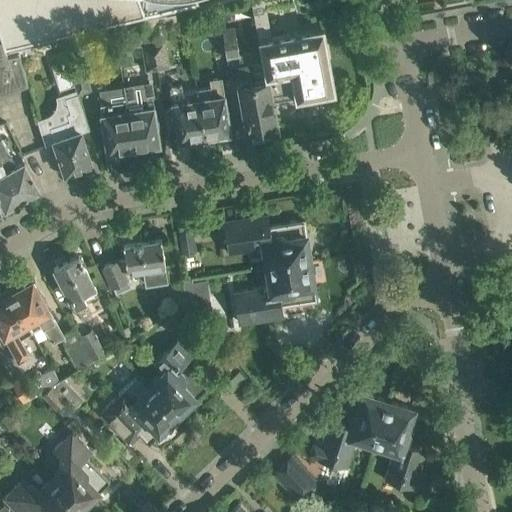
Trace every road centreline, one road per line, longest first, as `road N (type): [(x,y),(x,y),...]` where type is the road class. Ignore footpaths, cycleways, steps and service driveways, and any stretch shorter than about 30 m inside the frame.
road 1 (residential): [(0,252),(97,204),(419,153)]
road 2 (residential): [(441,274),(184,511)]
road 3 (residential): [(481,511),(441,274)]
road 4 (residential): [(439,261),(484,254),(511,233),(502,185),(425,185)]
road 5 (residential): [(392,48),(511,25)]
